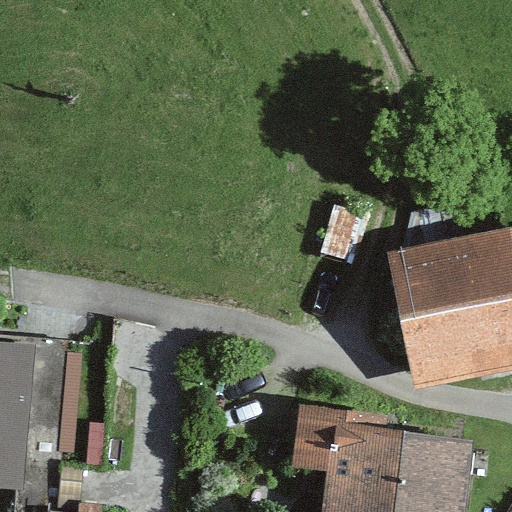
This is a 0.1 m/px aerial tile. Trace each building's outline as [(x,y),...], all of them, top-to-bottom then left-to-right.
[(511,228),(387,255),(416,392),(511,371),(511,228)] [(43,340),(0,336),(0,481),(18,483),(15,510),(43,511),(47,511),(50,486),(60,487),(73,338),(43,336),(43,340)] [(372,409),(301,400),(292,460),(329,465),(323,511),(394,511),(407,423),(371,418),(372,409)] [(105,423),(90,422),(87,462),(101,463),(105,423)] [(464,511),(475,433),(407,423),(394,511),(464,511)]
